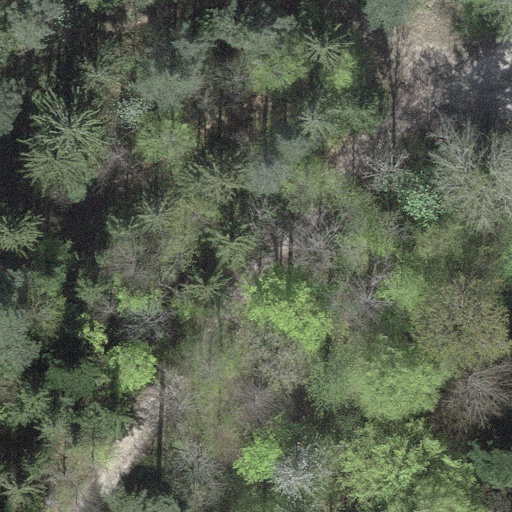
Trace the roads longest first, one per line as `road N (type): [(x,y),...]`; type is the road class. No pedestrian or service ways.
road 1 (track): [(69,511),(322,171),(392,119),(480,85),(511,84)]
road 2 (track): [(226,0),(0,54)]
road 3 (track): [(480,85),(327,5),(271,0)]
